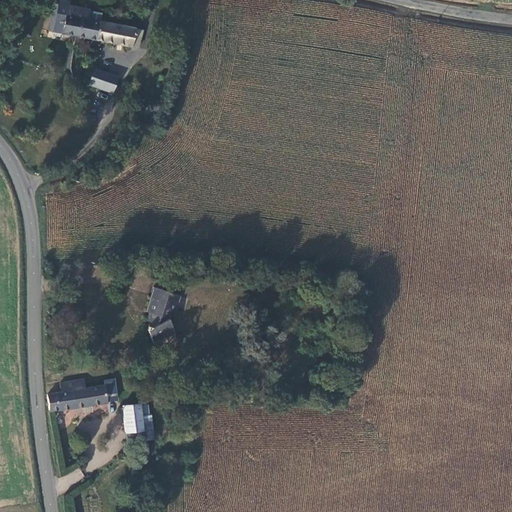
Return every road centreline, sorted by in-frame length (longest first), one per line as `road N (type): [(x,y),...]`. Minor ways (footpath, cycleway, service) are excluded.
road 1 (tertiary): [(26,190),(52,511)]
road 2 (unknown): [(34,288),(193,282)]
